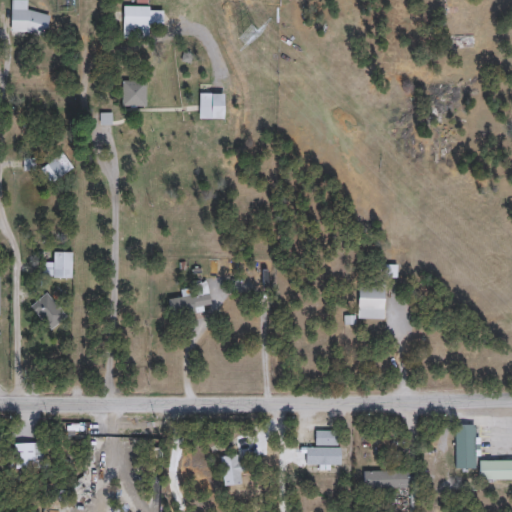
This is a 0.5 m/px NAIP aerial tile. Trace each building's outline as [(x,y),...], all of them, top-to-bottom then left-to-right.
[(147,7),(147,39),(120,39),(120,7),(147,7)] [(448,50),(448,7),(465,7),(465,35),(472,35),(472,50),(448,50)] [(46,34),(9,34),(9,12),(46,12),(46,34)] [(119,107),(119,81),(144,81),(144,107),(119,107)] [(209,118),(209,94),(221,94),(221,118),(209,118)] [(49,183),(39,168),(62,153),(71,169),(49,183)] [(70,252),(70,277),(50,277),(50,252),(70,252)] [(167,298),(178,297),(178,289),(189,288),(188,281),(206,280),(207,311),(167,313),(167,298)] [(380,318),(355,318),(355,287),(380,287),(380,318)] [(64,316),(47,329),(29,306),(46,293),(64,316)] [(429,346),(457,346),(457,366),(429,366),(429,346)] [(471,426),(471,469),(453,469),(453,426),(471,426)] [(303,446),(313,446),(313,431),(334,431),(334,446),(339,446),(338,465),(303,464),(303,446)] [(42,468),(13,468),(12,443),(42,443),(42,468)] [(236,463),(239,463),(241,484),(220,486),(217,456),(235,454),(236,463)] [(511,480),(476,480),(476,460),(511,460),(511,480)] [(362,488),(362,471),(406,471),(406,488),(362,488)]
